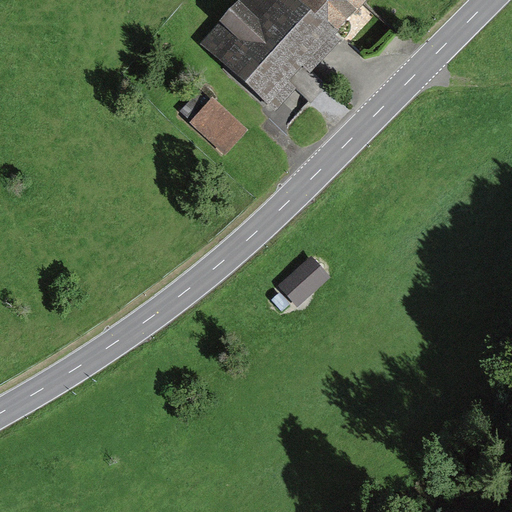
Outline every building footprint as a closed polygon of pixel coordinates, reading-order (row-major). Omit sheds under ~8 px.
[(243,0),(201,48),(276,115),(341,42),(337,39),(293,0),(243,0)] [(359,0),(293,0),(337,39),(367,6),(359,0)] [(200,92),(179,113),(190,123),(210,102),(200,92)] [(192,127),(225,159),(248,135),(215,103),(192,127)] [(276,291),(298,311),(329,278),(306,257),(276,291)]
